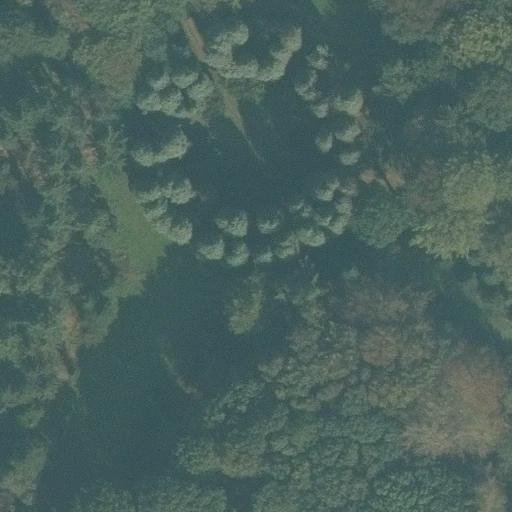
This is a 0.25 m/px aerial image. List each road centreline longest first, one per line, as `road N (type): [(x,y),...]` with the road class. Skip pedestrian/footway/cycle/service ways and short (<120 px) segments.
road 1 (unclassified): [(43,511),(246,139)]
road 2 (unclassified): [(246,139),(511,225)]
road 3 (unclassified): [(246,139),(511,68)]
road 4 (unclassified): [(0,62),(246,139)]
road 5 (unclassified): [(0,206),(246,139)]
road 6 (unclassified): [(357,221),(511,340)]
road 7 (unclassified): [(170,0),(246,139)]
